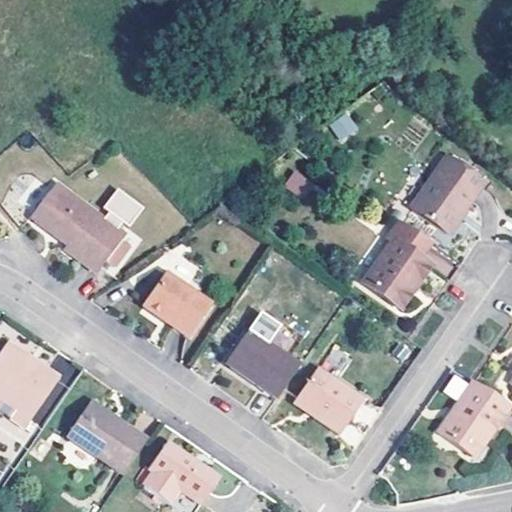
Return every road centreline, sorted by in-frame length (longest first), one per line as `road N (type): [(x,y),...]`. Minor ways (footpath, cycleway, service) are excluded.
road 1 (residential): [(0,278),(324,511)]
road 2 (residential): [(332,511),(500,269)]
